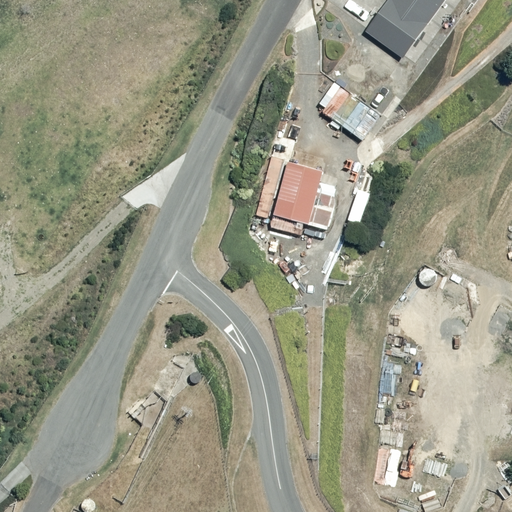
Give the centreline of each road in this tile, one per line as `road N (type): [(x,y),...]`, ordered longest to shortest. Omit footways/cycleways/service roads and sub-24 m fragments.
road 1 (residential): [(161,258),(206,294),(256,355),(284,511)]
road 2 (residential): [(284,0),(191,178),(161,258)]
road 3 (residential): [(161,258),(83,433)]
